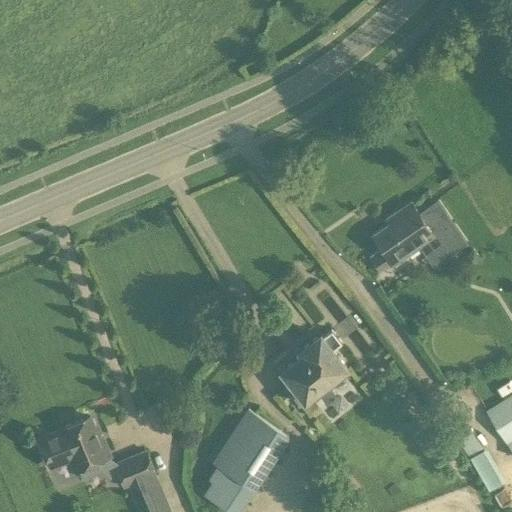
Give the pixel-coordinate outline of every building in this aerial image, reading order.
[(398,215),(372,233),(383,249),(393,263),(419,245),(426,240),(435,255),(463,236),(437,198),(418,211),(411,200),(395,211),(398,215)] [(474,250),(466,256),(472,263),(479,257),(474,250)] [(299,403),(305,398),(347,365),(333,347),(342,340),(331,327),(323,334),(321,331),(299,348),(302,351),(281,367),(291,379),(285,384),(299,403)] [(511,391),(484,409),(506,443),(511,451),(511,391)] [(248,407),(212,459),(218,463),(255,487),(290,435),(248,407)] [(62,428),(36,438),(48,469),(70,460),(74,471),(79,469),(82,478),(101,470),(109,477),(119,474),(113,460),(115,460),(110,456),(112,455),(104,432),(98,435),(90,415),(61,426),(62,428)] [(449,425),(470,454),(483,446),(462,416),(449,425)] [(115,460),(113,460),(119,474),(123,486),(130,483),(141,511),(170,511),(156,473),(147,447),(115,460)]
